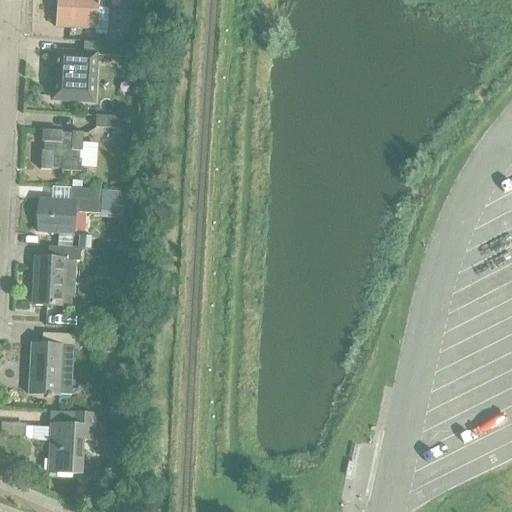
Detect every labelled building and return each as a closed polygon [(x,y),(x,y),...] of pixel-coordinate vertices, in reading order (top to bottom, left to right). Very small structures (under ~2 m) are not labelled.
[(108,10),(108,0),(57,0),(56,29),(95,31),(96,9),(108,10)] [(124,58),(125,46),(83,44),(82,55),(55,53),(53,85),(56,84),(55,100),(92,103),(95,56),(124,58)] [(125,46),(124,58),(134,59),(135,47),(125,46)] [(132,130),(132,120),(120,120),(120,118),(96,117),(95,130),(119,131),(119,130),(132,130)] [(40,170),(81,173),(83,134),(43,131),(40,170)] [(39,201),(37,233),(57,234),(57,247),(71,248),(71,235),(73,235),(74,214),(86,214),(100,215),(101,190),(72,189),(71,203),(39,201)] [(91,238),(79,237),(79,245),(80,246),(80,249),(90,250),(91,238)] [(81,263),(81,250),(48,248),(48,260),(36,260),(34,290),(38,290),(37,306),(62,307),(64,262),(81,263)] [(117,253),(104,252),(103,263),(114,264),(114,263),(116,263),(117,253)] [(31,346),(28,396),(59,397),(59,395),(62,348),(74,348),(75,337),(43,335),(42,346),(31,346)] [(89,351),(104,352),(105,336),(90,335),(89,351)] [(94,442),(96,417),(51,414),(47,475),(80,476),(82,442),(94,442)]
